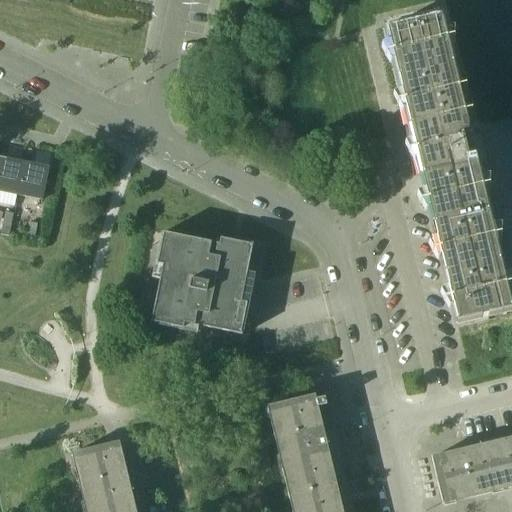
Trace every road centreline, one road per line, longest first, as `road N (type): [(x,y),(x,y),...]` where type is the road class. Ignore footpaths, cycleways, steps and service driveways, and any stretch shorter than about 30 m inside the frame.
road 1 (residential): [(388,424),(343,252),(320,226),(0,67)]
road 2 (residential): [(388,424),(511,393)]
